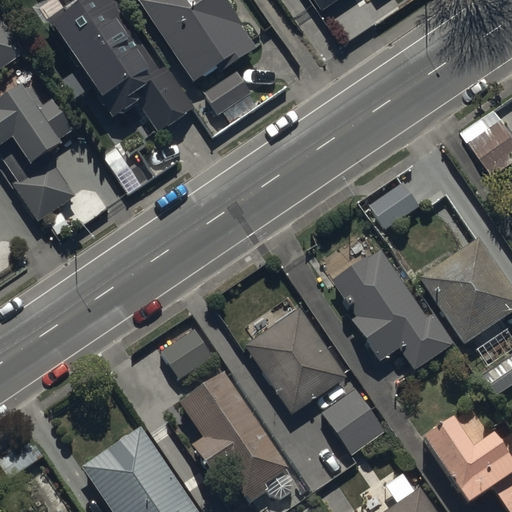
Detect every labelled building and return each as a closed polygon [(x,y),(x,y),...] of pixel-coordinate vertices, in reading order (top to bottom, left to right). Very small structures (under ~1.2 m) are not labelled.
[(111,0),(78,0),(51,18),(116,115),(138,100),(159,131),(194,108),(165,65),(158,70),(111,0)] [(253,46),(221,0),(142,0),(198,82),(253,46)] [(306,0),(316,16),(341,0),(306,0)] [(0,74),(26,57),(1,21),(0,21),(0,74)] [(0,155),(18,181),(13,185),(37,220),(75,194),(46,153),(77,132),(53,97),(39,107),(22,83),(0,98),(0,155)] [(511,140),(492,113),(459,136),(492,182),(511,168),(511,140)] [(418,214),(400,187),(367,209),(385,236),(418,214)] [(511,319),(511,297),(477,246),(417,287),(462,353),(511,319)] [(380,250),(333,283),(356,316),(351,319),(379,361),(400,347),(415,370),(453,344),(433,315),(427,318),(380,250)] [(246,328),(257,344),(244,352),(291,422),(346,386),(299,316),(297,318),(286,302),(246,328)] [(194,336),(161,357),(178,385),(212,364),(194,336)] [(490,404),(511,388),(511,361),(510,360),(476,384),(490,404)] [(191,453),(215,489),(229,480),(248,509),(264,498),(280,505),(292,497),(292,485),(222,381),(179,409),(203,446),(191,453)] [(352,395),(319,419),(350,461),(382,438),(352,395)] [(511,511),(511,474),(490,443),(480,449),(467,430),(458,436),(452,427),(422,448),(466,511),(470,511),(492,497),(501,511),(511,511)] [(190,511),(138,435),(80,475),(105,511),(190,511)] [(41,463),(27,442),(0,459),(0,477),(6,486),(41,463)] [(432,511),(420,493),(390,511),(432,511)]
